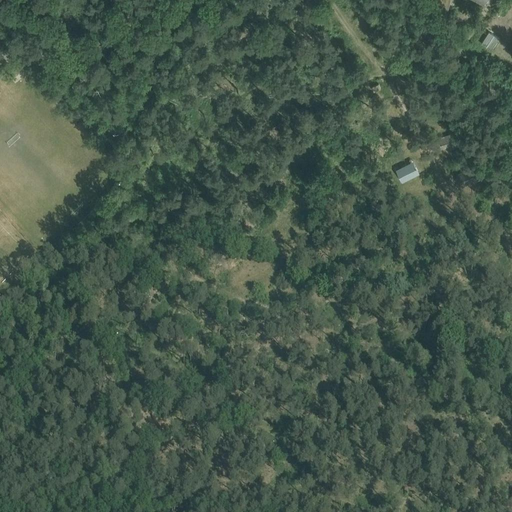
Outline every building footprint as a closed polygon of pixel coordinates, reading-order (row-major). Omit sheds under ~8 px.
[(437,0),(435,9),(448,12),(450,0),(437,0)] [(492,50),(499,39),(489,33),(482,44),(492,50)] [(454,133),(440,137),(444,149),(448,147),(449,149),(464,144),(460,130),(453,132),(454,133)] [(396,170),(402,181),(415,174),(410,163),(396,170)] [(481,178),(475,163),(462,169),(463,171),(457,173),(462,184),(472,179),(473,181),(481,178)]
